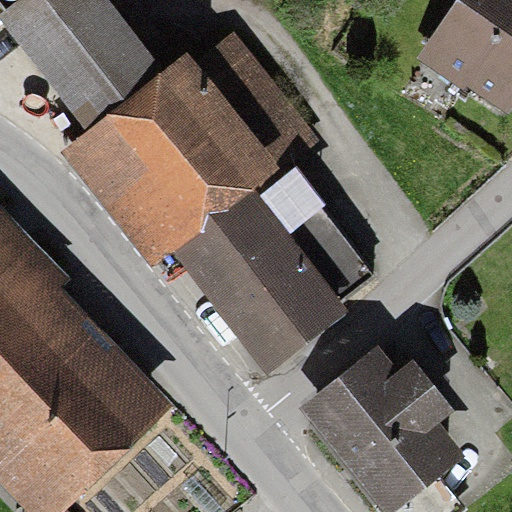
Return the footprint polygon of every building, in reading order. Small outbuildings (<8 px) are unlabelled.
[(198,55),(151,0),(47,0),(36,9),(119,117),(60,164),(163,262),(313,160),(217,40),(198,55)] [(511,0),(475,0),(441,55),(511,99),(511,0)] [(72,289),(0,215),(0,490),(21,511),(63,511),(161,417),(53,308),(72,289)] [(336,304),(263,216),(184,275),(257,367),(336,304)] [(398,387),(377,361),(300,420),(371,511),(402,511),(464,465),(442,436),(456,425),(415,373),(398,387)]
